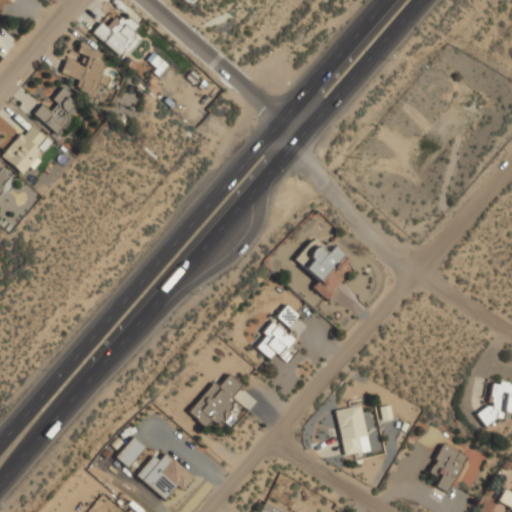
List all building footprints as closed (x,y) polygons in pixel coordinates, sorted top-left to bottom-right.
[(107,27),(101,21),(91,32),(119,57),(137,37),(131,32),(137,26),(121,11),(107,27)] [(61,71),(79,79),(75,88),(93,95),(99,82),(105,85),(111,71),(99,66),(105,53),(80,43),(76,52),(87,56),(83,64),(67,57),(61,71)] [(52,98),(57,102),(49,110),(42,103),(33,113),(54,132),(79,104),(61,88),(52,98)] [(25,176),(39,158),(33,153),(46,138),(28,123),(1,156),(25,176)] [(0,193),(13,180),(0,166),(0,193)] [(354,265),(331,246),(327,251),(311,238),(294,259),(317,279),(311,286),(326,299),(354,265)] [(275,316),(288,327),(299,314),(286,303),(275,316)] [(252,344),(269,359),(275,352),(286,363),(301,347),(273,321),(252,344)] [(187,411),(205,426),(211,420),(217,425),(236,402),(230,396),(241,384),(229,373),(218,386),(213,382),(187,411)] [(511,421),(511,381),(491,381),(490,409),(478,408),(477,420),(511,421)] [(366,436),(361,405),(335,409),(343,455),(360,452),(358,438),(366,436)] [(114,457),(126,467),(145,446),(133,436),(114,457)] [(438,477),(433,486),(445,492),(450,482),(454,484),(468,455),(442,442),(428,472),(438,477)] [(180,490),(192,475),(164,452),(158,460),(152,455),(135,477),(162,500),(174,485),(180,490)] [(511,511),(511,492),(504,488),(497,504),(511,511)] [(257,511),(254,510),(252,511),(287,511),(266,500),(259,511),(257,511)]
